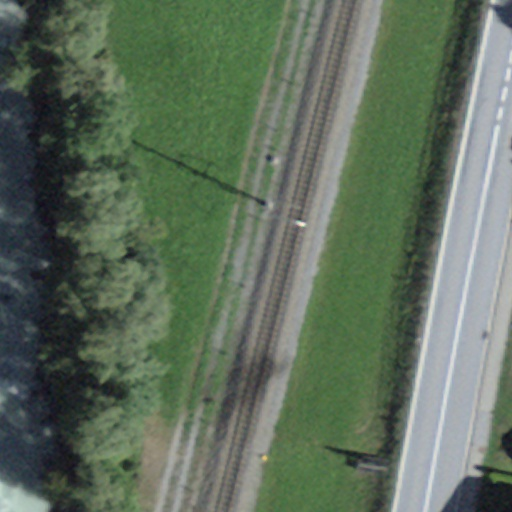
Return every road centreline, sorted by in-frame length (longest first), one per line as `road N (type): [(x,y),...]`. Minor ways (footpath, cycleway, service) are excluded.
road 1 (track): [(168,511),(301,0)]
road 2 (secondary): [(511,48),(423,511)]
